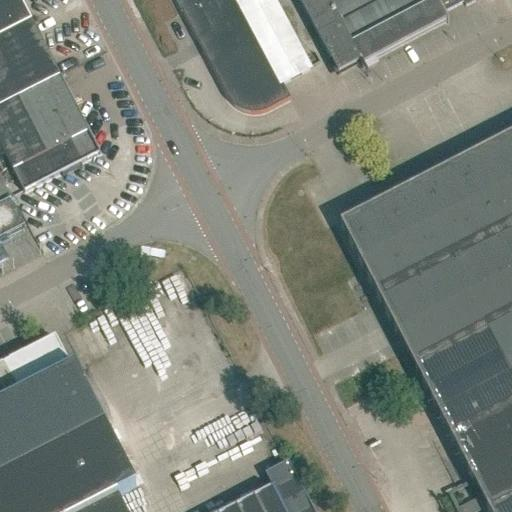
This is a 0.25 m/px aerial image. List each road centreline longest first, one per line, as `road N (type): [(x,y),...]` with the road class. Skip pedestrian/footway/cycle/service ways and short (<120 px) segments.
road 1 (tertiary): [(369,511),(208,198)]
road 2 (unclassified): [(208,198),(511,36)]
road 3 (unclassified): [(0,305),(208,198)]
road 4 (tertiary): [(208,198),(105,0)]
